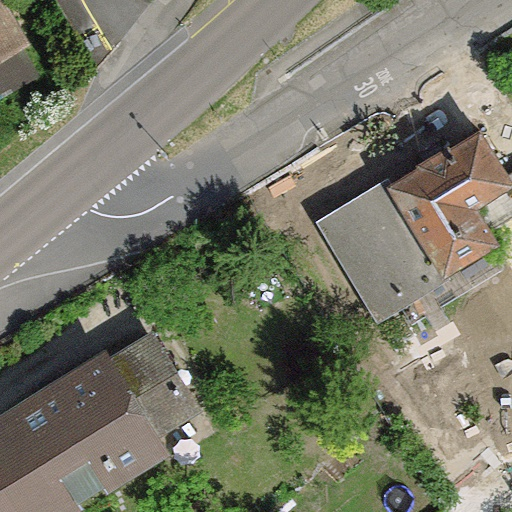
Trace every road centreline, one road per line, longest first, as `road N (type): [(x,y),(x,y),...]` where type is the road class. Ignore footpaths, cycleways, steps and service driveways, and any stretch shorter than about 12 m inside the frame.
road 1 (residential): [(63,190),(103,215),(136,214),(336,109),(502,0)]
road 2 (primary): [(63,190),(283,0)]
